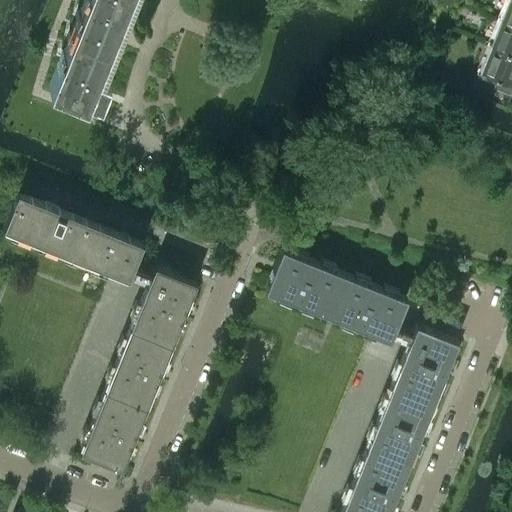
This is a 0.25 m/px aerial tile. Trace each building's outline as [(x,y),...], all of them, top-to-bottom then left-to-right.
[(83,0),(63,50),(61,55),(60,55),(48,84),(50,85),(50,84),(85,99),(87,93),(99,97),(108,75),(100,71),(128,0),(83,0)] [(511,0),(505,0),(499,16),(511,21),(511,0)] [(451,16),(440,12),(437,19),(448,24),(451,16)] [(511,21),(499,16),(489,40),(511,48),(511,21)] [(448,24),(437,19),(434,27),(445,31),(448,24)] [(511,48),(489,40),(478,67),(480,68),(480,67),(511,79),(511,48)] [(112,228),(58,206),(17,189),(3,225),(98,263),(112,228)] [(142,240),(121,231),(112,228),(98,263),(128,276),(142,240)] [(342,269),(319,260),(281,245),(265,286),(326,311),(342,269)] [(195,279),(155,262),(154,262),(129,324),(170,340),(195,279)] [(405,294),(342,269),(326,311),(388,336),(405,294)] [(456,338),(415,321),(391,382),(431,399),(456,338)] [(170,340),(129,324),(104,386),(145,402),(170,340)] [(431,399),(391,382),(365,444),(406,461),(431,399)] [(145,402),(104,386),(79,448),(83,449),(82,453),(90,456),(91,453),(120,465),(145,402)] [(386,511),(406,461),(365,444),(340,507),(352,511),(386,511)]
